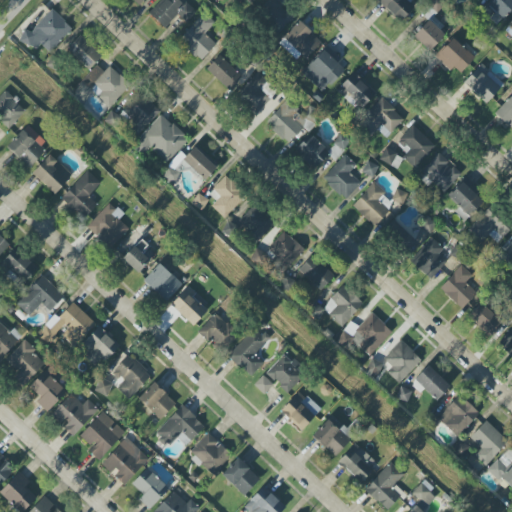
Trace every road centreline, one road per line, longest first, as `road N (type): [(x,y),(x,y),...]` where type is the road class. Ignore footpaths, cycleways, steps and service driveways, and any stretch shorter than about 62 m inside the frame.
road 1 (residential): [(90,0),(511,396)]
road 2 (residential): [(0,188),(344,511)]
road 3 (residential): [(328,0),(511,174)]
road 4 (residential): [(0,410),(106,511)]
